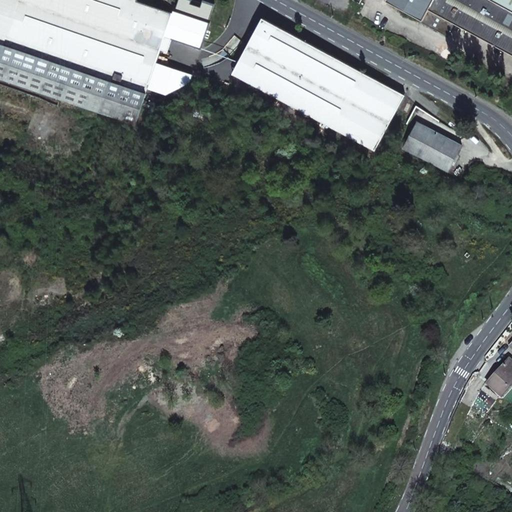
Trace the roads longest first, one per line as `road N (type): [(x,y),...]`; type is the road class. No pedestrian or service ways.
road 1 (secondary): [(511,140),(270,0)]
road 2 (secondary): [(406,511),(443,407),(511,303)]
